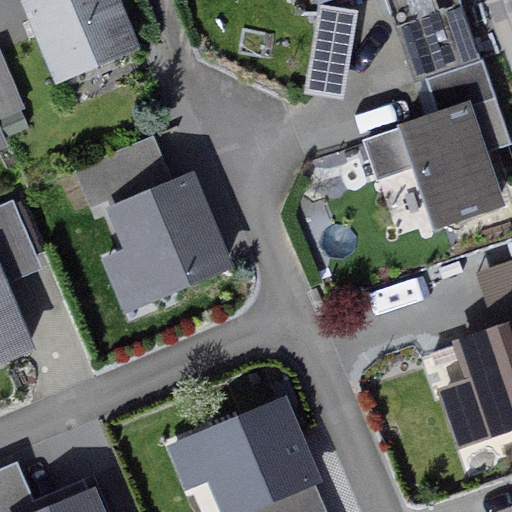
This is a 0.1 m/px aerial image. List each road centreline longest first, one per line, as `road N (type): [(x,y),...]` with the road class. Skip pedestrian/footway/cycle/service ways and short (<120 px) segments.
road 1 (residential): [(292,319),(153,0)]
road 2 (residential): [(292,319),(0,447)]
road 3 (residential): [(370,511),(292,319)]
